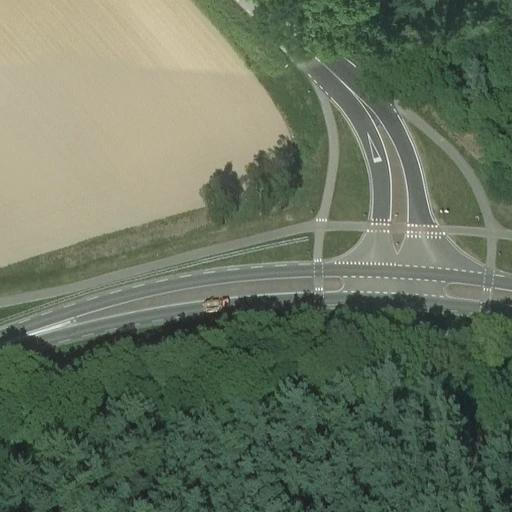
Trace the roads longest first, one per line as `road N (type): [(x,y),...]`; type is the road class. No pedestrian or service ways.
road 1 (primary): [(0,345),(197,295),(396,287)]
road 2 (tertiary): [(396,287),(400,230),(391,150),(361,91),(255,0)]
